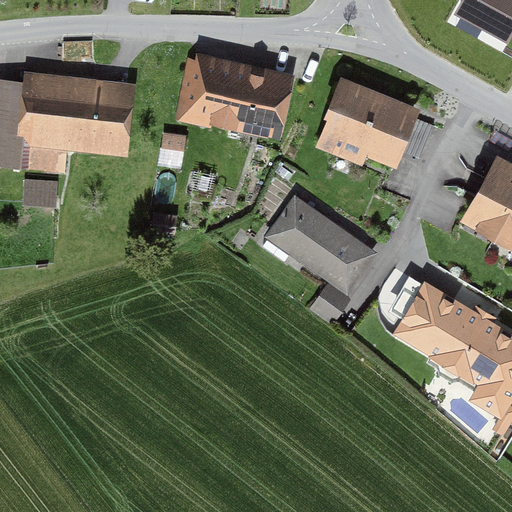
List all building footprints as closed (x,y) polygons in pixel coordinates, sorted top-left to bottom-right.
[(511,30),(511,0),(462,0),(456,13),(506,41),(511,30)] [(286,81),(192,59),(181,105),(276,127),(286,81)] [(124,94),(1,81),(0,94),(0,163),(64,170),(68,136),(119,141),(124,94)] [(334,116),(325,140),(345,148),(349,138),(395,156),(412,114),(342,85),(330,115),(334,116)] [(164,133),(159,165),(180,168),(185,136),(164,133)] [(511,172),(501,167),(475,215),(511,234),(511,172)] [(209,196),(213,178),(196,174),(192,192),(209,196)] [(25,180),(23,200),(54,203),(56,183),(25,180)] [(296,197),(263,244),(285,260),(291,251),(342,286),(365,253),(345,239),(348,234),(296,197)] [(156,215),(154,231),(173,233),(175,217),(156,215)] [(395,300),(396,306),(410,314),(400,330),(445,357),(443,360),(445,369),(453,374),(462,372),(464,368),(486,381),(477,396),(500,410),(511,389),(511,337),(410,276),(395,300)] [(328,283),(309,310),(332,326),(351,299),(348,296),(328,283)]
